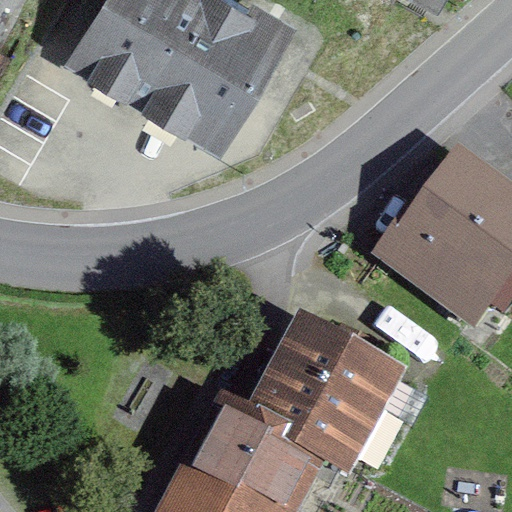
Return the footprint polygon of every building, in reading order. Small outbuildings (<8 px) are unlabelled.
[(0,0),(0,42),(23,0),(0,0)] [(141,108),(151,92),(214,129),(275,26),(231,0),(116,0),(85,53),(129,79),(120,96),(141,108)] [(406,224),(382,256),(464,317),(511,253),(511,207),(462,170),(416,232),(406,224)] [(388,379),(306,335),(260,420),(315,451),(341,466),(388,379)] [(281,511),(315,451),(260,420),(234,406),(176,511),(281,511)]
